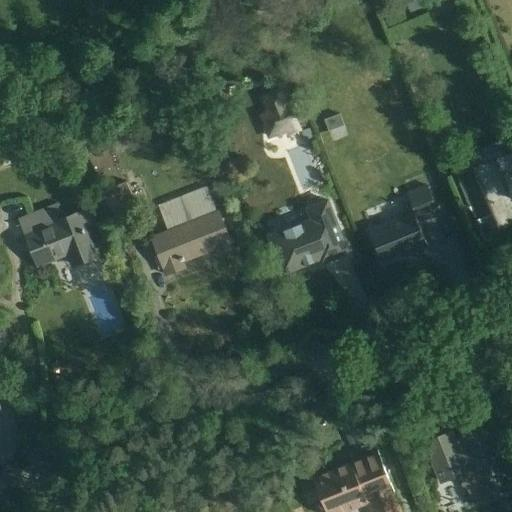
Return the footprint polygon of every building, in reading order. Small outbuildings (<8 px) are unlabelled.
[(298,194),(318,187),(283,90),(254,100),(273,155),(283,152),(298,194)] [(336,114),(321,120),(331,144),(346,138),(336,114)] [(453,171),(478,233),(511,219),(511,214),(505,196),(511,193),(511,155),(509,149),(453,171)] [(437,214),(426,184),(396,196),(403,213),(361,229),(375,264),(425,245),(417,222),(437,214)] [(275,277),(348,251),(327,190),(292,202),(299,222),(261,235),(275,277)] [(157,277),(238,246),(223,208),(142,238),(157,277)] [(63,272),(96,261),(80,213),(25,231),(37,267),(59,260),(63,272)] [(0,414),(9,411),(0,384),(0,414)] [(479,502),(511,486),(511,469),(491,422),(451,440),(445,427),(414,441),(433,484),(464,470),(479,502)] [(367,511),(399,511),(379,452),(314,474),(326,511),(349,511),(365,507),(367,511)] [(299,483),(305,505),(320,500),(314,479),(299,483)]
